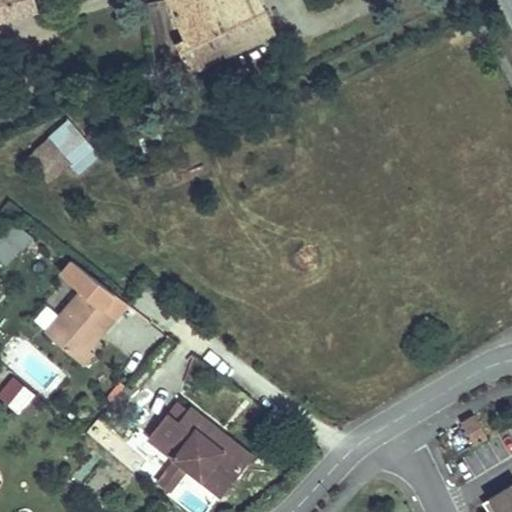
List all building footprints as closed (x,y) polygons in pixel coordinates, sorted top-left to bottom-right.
[(0,0),(0,18),(18,14),(14,1),(18,0),(0,0)] [(33,0),(18,0),(14,1),(18,14),(36,9),(33,0)] [(167,0),(187,40),(178,45),(189,69),(273,31),(258,0),(167,0)] [(243,76),(237,87),(267,98),(270,90),(243,76)] [(31,160),(48,181),(69,162),(80,174),(96,159),(64,124),(47,138),(51,142),(31,160)] [(33,238),(9,219),(0,231),(0,257),(9,265),(21,249),(23,251),(33,238)] [(46,333),(78,361),(114,319),(102,308),(115,293),(74,260),(62,274),(82,291),(46,333)] [(114,319),(128,303),(115,293),(102,308),(114,319)] [(94,353),(89,348),(78,361),(84,365),(94,353)] [(13,379),(1,393),(20,409),(32,394),(13,379)] [(178,404),(168,416),(178,424),(188,412),(178,404)] [(168,416),(151,438),(222,493),(243,466),(210,440),(218,430),(190,409),(178,424),(168,416)] [(475,415),(462,422),(475,444),(488,437),(475,415)] [(250,456),(218,430),(210,440),(243,466),(250,456)] [(159,483),(168,491),(183,472),(173,465),(159,483)] [(511,511),(511,484),(483,503),(488,511),(511,511)]
